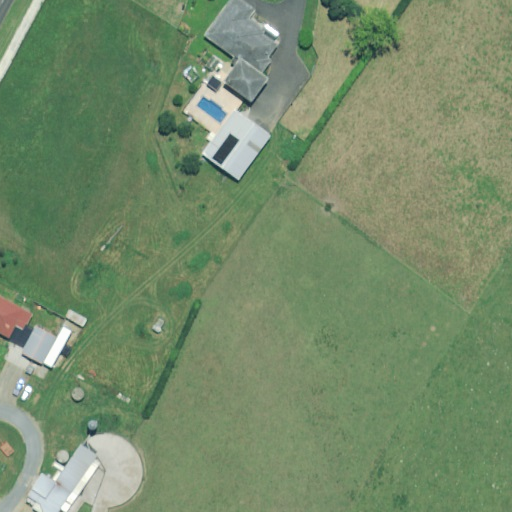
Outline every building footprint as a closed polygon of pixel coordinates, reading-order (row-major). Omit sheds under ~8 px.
[(230,0),(206,36),(239,59),(223,83),(254,105),(272,79),(265,75),(285,48),(264,33),(267,29),(250,18),(256,9),(243,0),(230,0)] [(272,138),(237,112),(205,154),(240,181),(272,138)] [(0,296),(0,333),(11,339),(17,327),(26,332),(35,315),(0,296)] [(58,338),(38,327),(24,354),(51,368),(61,350),(54,346),(58,338)] [(75,401),(77,401),(79,402),(81,402),(82,402),(83,401),(84,401),(85,400),(86,399),(87,398),(87,396),(87,395),(87,394),(87,392),(87,391),(86,390),(85,389),(84,388),(83,388),(82,387),(81,387),(79,387),(78,387),(77,387),(75,388),(74,389),(74,390),(73,391),(72,392),(72,394),(72,395),(72,396),(73,398),(74,399),(74,400),(75,401)] [(103,462),(79,445),(72,456),(64,450),(57,460),(65,465),(54,481),(45,475),(29,497),(38,503),(32,511),(34,511),(60,511),(74,493),(79,497),(103,462)]
